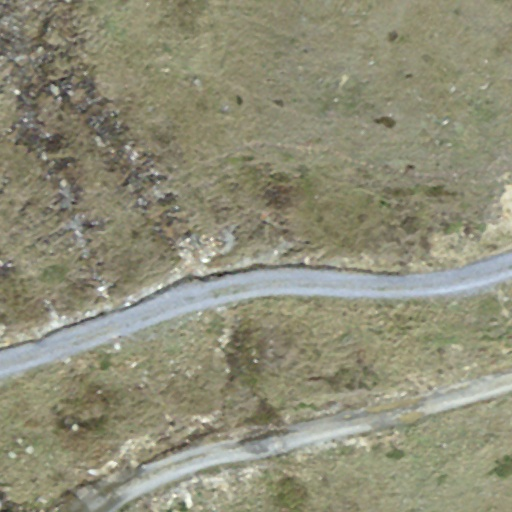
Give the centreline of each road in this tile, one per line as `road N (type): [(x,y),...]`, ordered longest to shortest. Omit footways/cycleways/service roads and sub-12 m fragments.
road 1 (track): [(511,270),(453,279),(235,280),(0,358)]
road 2 (track): [(511,382),(363,427),(229,441),(126,477),(87,511)]
